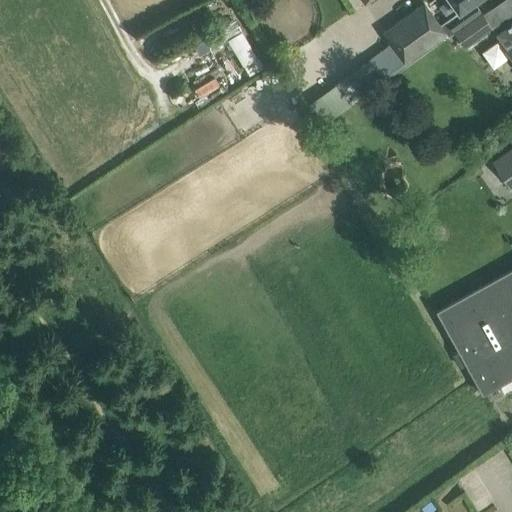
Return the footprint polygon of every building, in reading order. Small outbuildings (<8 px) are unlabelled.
[(395,50),(339,91),(349,105),(446,35),(448,37),(453,33),(481,13),(473,2),(476,0),(448,0),(457,12),(439,25),(423,3),(383,33),(390,44),(395,50)] [(481,13),(453,33),(464,48),(475,39),(492,28),(481,13)] [(511,17),(503,24),(505,27),(496,34),(507,48),(505,50),(511,60),(511,17)] [(244,75),(260,69),(244,30),(228,37),(244,75)] [(193,89),(198,97),(216,86),(211,78),(193,89)] [(511,151),(496,162),(511,184),(511,151)] [(511,271),(435,316),(484,399),(502,388),(504,391),(511,386),(511,271)]
